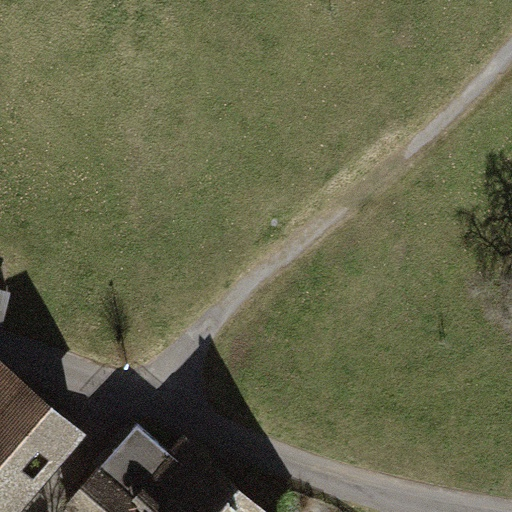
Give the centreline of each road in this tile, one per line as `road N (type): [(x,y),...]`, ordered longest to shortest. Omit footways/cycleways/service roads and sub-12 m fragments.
road 1 (track): [(39,511),(262,285),(511,51)]
road 2 (unclassified): [(446,511),(321,486),(147,399),(0,349)]
